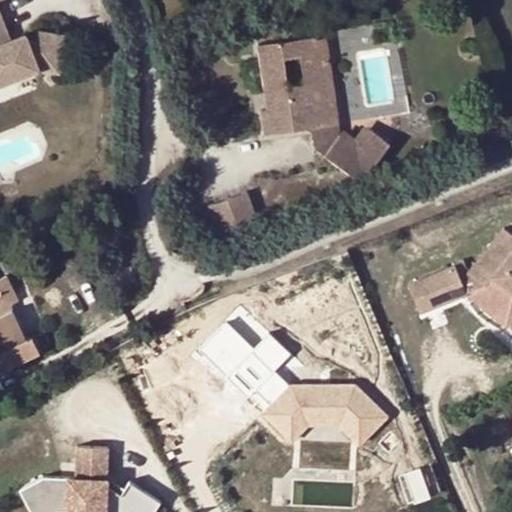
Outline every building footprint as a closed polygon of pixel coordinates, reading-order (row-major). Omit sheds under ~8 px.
[(0,82),(37,68),(58,71),(64,36),(27,39),(25,34),(9,39),(0,16),(0,82)] [(311,126),(332,123),(329,103),(324,103),(321,82),(326,81),(323,62),(331,61),(327,33),(299,38),(302,56),(307,83),(290,86),(285,59),(282,40),(258,44),(264,91),(275,90),(276,97),(272,97),(274,107),(267,109),(262,110),(265,133),(311,126)] [(302,56),(299,38),(282,40),(285,59),(302,56)] [(339,122),(340,122),(331,61),(323,62),(326,81),(321,82),(324,103),(329,103),(332,123),(339,122)] [(264,91),(267,109),(274,107),(272,97),(276,97),(275,90),(264,91)] [(332,123),(311,126),(314,147),(324,153),(323,154),(362,182),(390,142),(364,123),(355,137),(343,128),(340,132),(339,122),(332,123)] [(256,220),(246,193),(211,206),(220,234),(256,220)] [(468,272),(511,260),(511,233),(503,227),(464,260),(468,272)] [(468,272),(464,260),(407,283),(419,313),(466,293),(466,292),(459,276),(468,272)] [(494,276),(511,290),(511,260),(468,272),(484,285),(486,287),(494,276)] [(459,276),(466,292),(484,285),(468,272),(459,276)] [(0,354),(5,352),(11,366),(41,352),(33,337),(28,339),(23,326),(30,323),(8,276),(0,280),(0,354)] [(248,396),(272,371),(250,350),(226,375),(248,396)] [(0,369),(0,371),(11,366),(5,352),(0,354),(0,369)] [(291,384),(264,412),(292,439),(308,423),(338,422),(359,443),(387,415),(355,383),(291,384)] [(72,465),(108,466),(109,443),(73,442),(72,465)] [(153,511),(148,511),(137,500),(146,469),(116,461),(108,491),(77,482),(51,487),(54,511),(159,511),(157,509),(153,511)]
